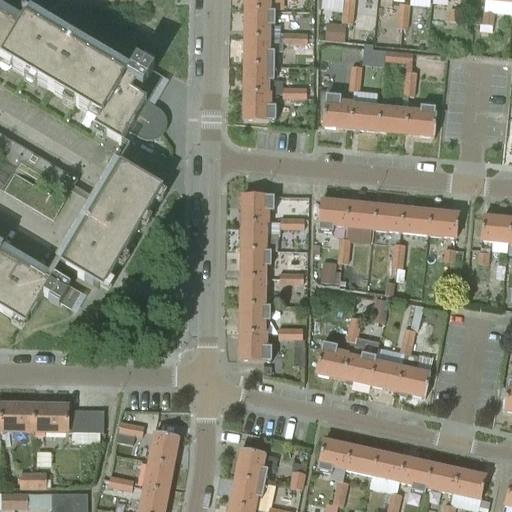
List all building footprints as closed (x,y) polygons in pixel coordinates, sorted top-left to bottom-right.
[(244,0),(244,14),(268,14),(268,0),(244,0)] [(353,15),(354,3),(349,2),(343,2),(342,14),(353,15)] [(408,21),(409,8),(398,7),(397,19),(408,21)] [(459,26),(459,13),(448,12),(447,25),(459,26)] [(268,14),(244,14),(244,41),(268,42),(268,14)] [(352,28),(353,15),(342,14),(340,26),(352,28)] [(482,15),(481,28),(493,30),(494,16),(482,15)] [(19,30),(0,17),(0,68),(4,61),(13,67),(11,71),(27,80),(29,76),(38,81),(36,85),(64,102),(67,98),(76,104),(73,108),(89,117),(91,113),(101,118),(95,127),(107,134),(105,138),(120,147),(128,135),(130,136),(131,136),(140,141),(145,143),(151,144),(157,142),(162,138),(165,133),(166,127),(165,121),(162,116),(157,112),(148,107),(163,81),(152,75),(154,72),(143,66),(141,68),(135,64),(125,81),(25,21),(19,30)] [(407,33),(408,21),(397,19),(395,32),(407,33)] [(345,27),(340,27),(330,26),(328,45),(344,46),(345,27)] [(294,48),(295,36),(282,36),(282,48),(294,48)] [(307,48),(307,36),(295,36),(294,48),(307,48)] [(244,41),(243,69),(267,69),(268,42),(244,41)] [(243,69),(243,96),(269,97),(269,96),(267,96),(267,69),(243,69)] [(360,80),(361,72),(349,70),(348,78),(360,80)] [(415,88),(416,76),(404,75),(403,87),(415,88)] [(358,96),(359,88),(348,86),(347,94),(358,96)] [(413,101),(415,88),(403,87),(402,100),(413,101)] [(289,103),(289,91),(281,91),(281,103),(289,103)] [(305,103),(305,92),(297,91),(297,103),(305,103)] [(269,97),(243,96),(242,125),(269,125),(269,115),(274,115),(274,105),(269,105),(269,97)] [(349,132),(351,107),(352,101),(337,99),(336,105),(323,104),(321,130),(349,132)] [(351,107),(349,132),(376,135),(379,111),(352,108),(353,107),(351,107)] [(379,111),(376,135),(404,138),(406,114),(379,111)] [(433,116),(406,114),(404,138),(431,141),(434,115),(433,114),(433,116)] [(0,159),(62,196),(71,180),(0,138),(0,159)] [(109,282),(117,269),(162,192),(119,167),(60,266),(59,268),(98,291),(105,279),(109,282)] [(279,216),(301,217),(302,196),(280,195),(279,216)] [(240,227),(267,227),(267,219),(272,219),(273,209),(267,209),(267,199),(241,198),(240,227)] [(345,231),(347,207),(319,204),(317,228),(345,231)] [(359,244),(360,232),(372,233),(375,209),(347,207),(345,231),(344,243),(348,243),(359,244)] [(402,212),(375,209),(372,233),(400,236),(402,212)] [(402,212),(400,236),(427,239),(430,215),(402,212)] [(430,215),(427,239),(455,242),(458,218),(430,215)] [(507,247),(509,223),(481,220),(479,244),(507,247)] [(287,233),(287,221),(279,221),(279,233),(287,233)] [(303,233),(303,222),(295,222),(295,233),(303,233)] [(240,227),(240,254),(264,255),(276,255),(276,239),(265,239),(265,228),(267,228),(267,227),(240,227)] [(347,255),(348,243),(344,243),(338,242),(337,254),(347,255)] [(403,261),(404,249),(393,248),(391,260),(403,261)] [(488,269),(490,253),(478,252),(476,268),(488,269)] [(453,266),(454,254),(443,253),(442,265),(453,266)] [(264,255),(240,254),(239,282),(264,282),(264,255)] [(346,267),(347,255),(337,254),(336,266),(346,267)] [(50,285),(0,255),(0,313),(13,321),(15,317),(27,324),(43,297),(49,301),(47,303),(58,310),(60,307),(71,314),(81,297),(70,290),(60,284),(59,284),(52,280),(50,285)] [(401,274),(403,261),(391,260),(390,272),(401,274)] [(334,288),(335,274),(336,266),(322,265),(320,286),(334,288)] [(290,288),(290,277),(278,277),(278,288),(290,288)] [(302,288),(303,277),(290,277),(290,288),(302,288)] [(264,282),(239,282),(239,309),(263,310),(264,282)] [(384,299),(392,300),(394,287),(385,286),(384,299)] [(239,309),(238,337),(265,337),(265,336),(263,336),(263,310),(239,309)] [(359,332),(361,324),(349,321),(348,329),(359,332)] [(285,344),(285,332),(277,332),(277,343),(285,344)] [(301,344),(301,332),(293,332),(293,344),(301,344)] [(412,347),(415,335),(403,333),(401,345),(412,347)] [(265,337),(238,337),(238,365),(264,366),(265,355),(270,355),(270,346),(265,346),(265,337)] [(355,347),(357,339),(346,337),(344,345),(355,347)] [(410,358),(412,347),(401,345),(398,357),(404,358),(404,357),(410,358)] [(342,383),(348,352),(335,349),(334,355),(320,351),(314,377),(342,383)] [(349,352),(348,352),(342,383),(369,389),(374,366),(348,360),(348,358),(349,352)] [(418,360),(410,358),(404,357),(404,358),(400,372),(401,372),(395,395),(422,401),(428,375),(427,375),(426,377),(414,375),(418,360)] [(374,366),(369,389),(395,395),(401,372),(400,372),(374,366)] [(507,388),(503,414),(511,415),(511,390),(508,390),(508,388),(507,388)] [(33,409),(0,408),(0,412),(0,434),(33,435),(33,409)] [(33,409),(33,435),(67,436),(67,414),(67,409),(33,409)] [(79,414),(67,414),(67,436),(79,436),(79,414)] [(91,415),(79,414),(79,436),(91,437),(91,415)] [(103,415),(91,415),(91,437),(103,437),(103,415)] [(118,437),(134,440),(142,442),(144,431),(120,426),(118,437)] [(118,437),(116,446),(132,449),(134,440),(118,437)] [(154,439),(148,465),(172,470),(177,442),(152,438),(151,438),(154,439)] [(344,474),(350,450),(322,444),(317,467),(344,474)] [(350,450),(344,474),(371,479),(377,456),(350,450)] [(265,459),(240,454),(234,481),(258,486),(263,460),(265,460),(265,459)] [(404,462),(377,456),(371,479),(398,486),(404,462)] [(404,462),(398,486),(425,491),(430,468),(404,462)] [(148,465),(143,492),(167,497),(172,470),(148,465)] [(430,468),(425,491),(452,497),(457,474),(430,468)] [(457,474),(452,497),(480,504),(485,480),(457,474)] [(301,494),(304,477),(291,475),(288,491),(301,494)] [(32,492),(32,476),(19,476),(19,492),(32,492)] [(45,476),(32,476),(32,492),(46,492),(45,476)] [(119,494),(122,482),(110,480),(108,491),(119,494)] [(234,481),(229,508),(247,511),(252,511),(258,486),(234,481)] [(131,496),(133,484),(122,482),(119,494),(131,496)] [(345,499),(348,487),(336,485),(334,497),(345,499)] [(511,510),(511,486),(508,485),(503,509),(511,510)] [(278,490),(276,503),(295,506),(298,493),(278,490)] [(163,511),(167,497),(143,492),(139,511),(163,511)] [(399,510),(401,499),(390,496),(387,508),(399,510)] [(13,511),(13,497),(0,497),(0,511),(13,511)] [(26,511),(27,497),(13,497),(13,511),(26,511)] [(62,511),(63,497),(50,497),(50,511),(62,511)] [(74,511),(74,497),(63,497),(62,511),(74,511)] [(86,511),(87,497),(74,497),(74,511),(86,511)] [(343,511),(345,499),(334,497),(331,508),(337,510),(343,511)]
